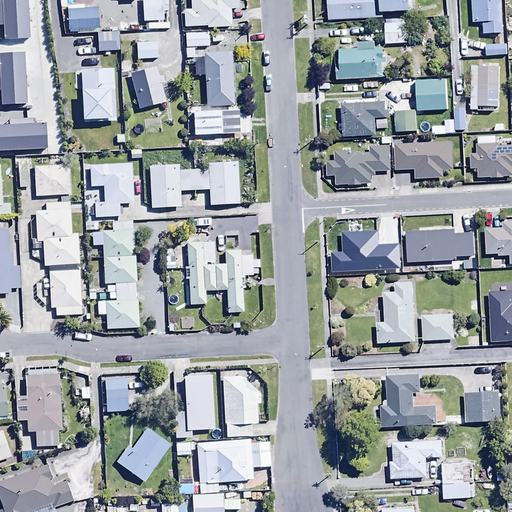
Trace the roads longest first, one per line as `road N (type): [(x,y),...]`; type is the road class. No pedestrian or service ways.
road 1 (residential): [(290,340),(0,345)]
road 2 (residential): [(284,209),(511,199)]
road 3 (residential): [(275,0),(284,209)]
road 4 (residential): [(290,340),(311,511)]
road 5 (residential): [(284,209),(290,340)]
